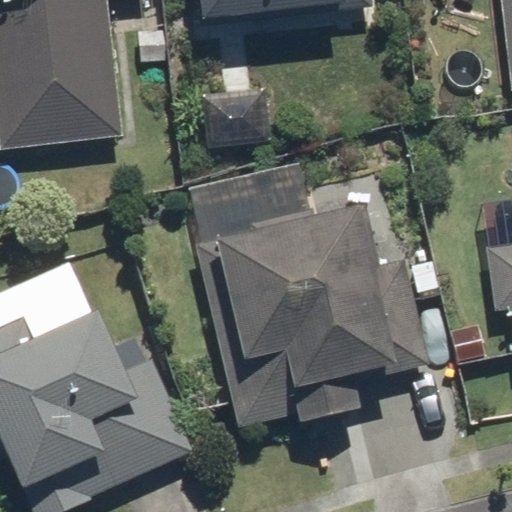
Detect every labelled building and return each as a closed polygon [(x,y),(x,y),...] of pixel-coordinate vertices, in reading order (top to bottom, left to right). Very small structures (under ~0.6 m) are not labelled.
[(0,0),(0,157),(123,145),(107,4),(146,0),(0,0)] [(186,0),(190,33),(344,16),(342,0),(186,0)] [(511,0),(493,0),(505,98),(511,97),(511,0)] [(264,86),(195,98),(205,158),(274,147),(264,86)] [(300,164),(175,193),(231,433),(294,419),(298,434),(361,420),(354,389),(425,372),(398,258),(376,263),(363,208),(313,220),(300,164)] [(511,247),(481,252),(491,319),(507,317),(511,354),(511,247)] [(22,321),(0,330),(0,489),(7,504),(34,492),(43,511),(75,511),(191,459),(150,369),(120,383),(91,321),(34,347),(22,321)]
